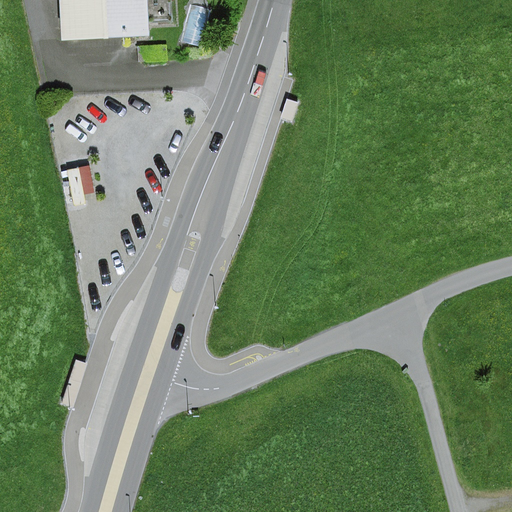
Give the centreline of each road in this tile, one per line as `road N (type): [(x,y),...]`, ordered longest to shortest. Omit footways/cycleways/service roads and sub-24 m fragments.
road 1 (primary): [(148,375),(274,0)]
road 2 (unclassified): [(511,267),(213,389),(148,375)]
road 3 (track): [(394,318),(421,376),(458,511)]
road 4 (primary): [(107,511),(148,375)]
